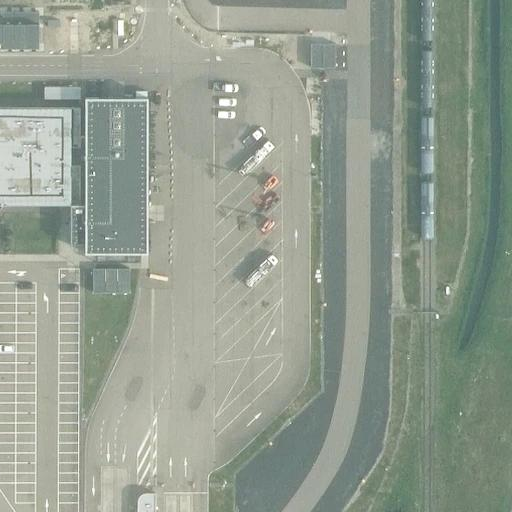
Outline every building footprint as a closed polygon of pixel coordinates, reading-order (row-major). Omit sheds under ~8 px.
[(306,0),(283,0),(282,18),(306,19),(306,0)] [(0,45),(29,45),(29,19),(0,19),(0,45)] [(0,203),(69,203),(69,243),(85,243),(85,252),(149,252),(149,97),(128,98),(87,97),(87,137),(82,137),(82,107),(0,107),(0,203)] [(94,269),(95,292),(118,291),(117,268),(94,269)] [(162,511),(163,486),(130,486),(130,511),(162,511)]
